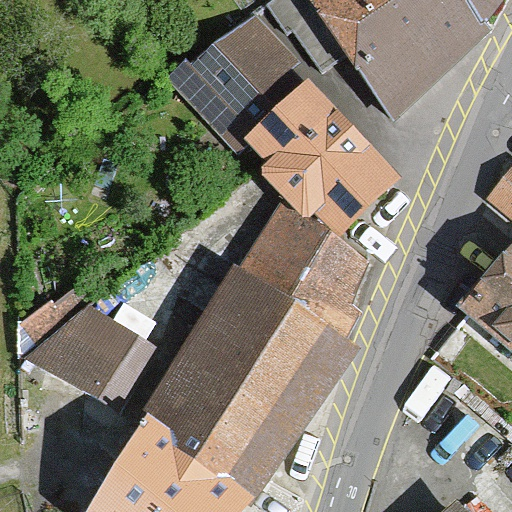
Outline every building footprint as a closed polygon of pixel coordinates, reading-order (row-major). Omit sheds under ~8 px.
[(501,0),(320,0),(395,123),(492,34),(486,23),(501,0)] [(313,76),(256,20),(183,92),(238,147),(229,156),(253,180),(262,171),(287,195),(280,202),(307,228),(318,217),(357,257),(420,194),(319,93),(314,99),(302,87),(313,76)] [(511,189),(497,208),(511,219),(511,189)] [(377,280),(287,214),(100,511),(254,511),(357,358),(352,355),(366,334),(358,328),(370,311),(361,305),(377,280)] [(511,280),(467,335),(511,372),(511,280)] [(162,364),(103,315),(41,370),(111,427),(162,364)]
